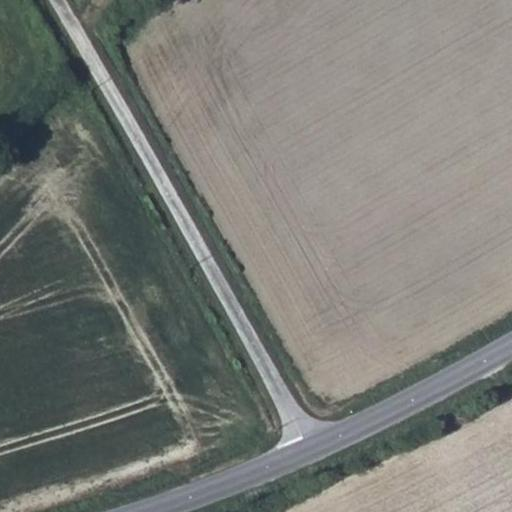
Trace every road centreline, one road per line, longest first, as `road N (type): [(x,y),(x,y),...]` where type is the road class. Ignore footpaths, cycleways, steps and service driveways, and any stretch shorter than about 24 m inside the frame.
road 1 (unclassified): [(312,448),(58,0)]
road 2 (tertiary): [(312,448),(511,342)]
road 3 (tertiary): [(145,511),(312,448)]
